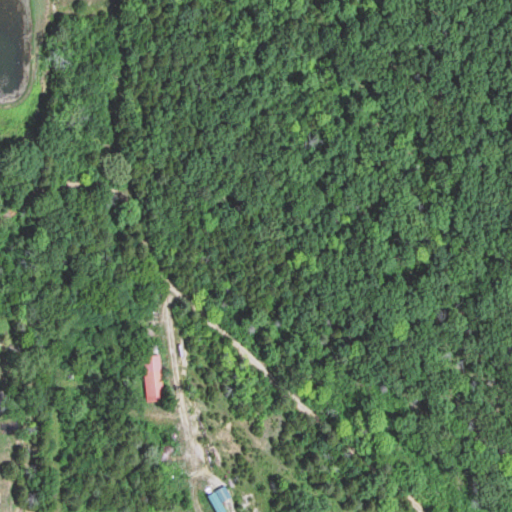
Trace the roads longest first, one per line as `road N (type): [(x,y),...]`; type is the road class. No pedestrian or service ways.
road 1 (residential): [(0,205),(96,255),(122,286),(198,298),(228,313),(321,443)]
road 2 (residential): [(0,169),(11,0)]
